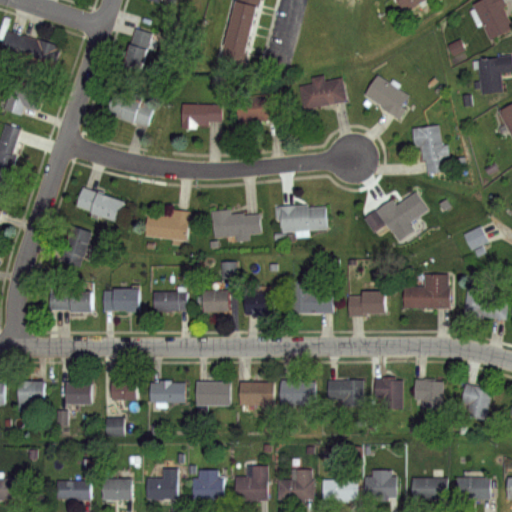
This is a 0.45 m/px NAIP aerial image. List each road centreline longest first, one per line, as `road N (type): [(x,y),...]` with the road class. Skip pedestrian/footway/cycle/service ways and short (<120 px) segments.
road 1 (residential): [(0,346),(424,346),(511,360)]
road 2 (residential): [(13,346),(17,300),(112,0)]
road 3 (residential): [(65,144),(188,172),(356,159)]
